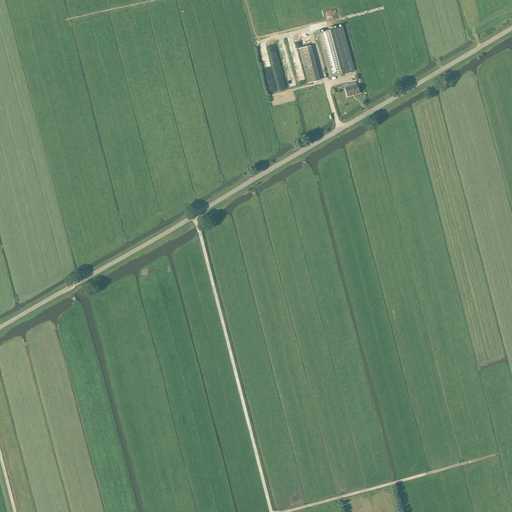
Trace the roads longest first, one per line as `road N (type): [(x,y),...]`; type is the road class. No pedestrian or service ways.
road 1 (unclassified): [(511,28),(0,327)]
road 2 (track): [(271,511),(193,216)]
road 3 (track): [(282,511),(495,454)]
